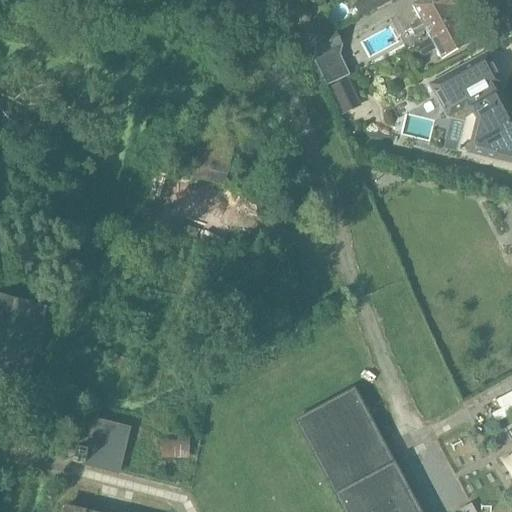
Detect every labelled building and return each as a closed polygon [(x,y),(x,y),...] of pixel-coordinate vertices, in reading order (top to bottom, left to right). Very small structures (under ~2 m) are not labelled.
[(366,0),(355,7),(361,18),(392,1),(391,0),(366,0)] [(425,30),(431,40),(446,32),(438,19),(454,10),(455,10),(449,0),(423,0),(412,6),(420,22),(410,27),(415,35),(425,30)] [(289,9),(305,45),(317,39),(307,17),(309,16),(301,2),(289,9)] [(446,32),(431,40),(431,41),(419,48),(423,55),(436,48),(442,60),(472,44),(454,10),(438,19),(446,32)] [(333,34),(307,48),(328,88),(349,77),(338,56),(340,47),(333,34)] [(446,121),(448,120),(469,124),(464,147),(457,146),(456,152),(465,154),(465,156),(511,166),(511,116),(496,88),(500,86),(483,56),(427,88),(446,121)] [(347,82),(329,89),(340,117),(351,112),(345,97),(352,95),(347,82)] [(234,141),(200,133),(192,167),(226,175),(234,141)] [(16,301),(0,296),(0,380),(25,388),(46,309),(41,308),(43,301),(18,295),(16,301)] [(136,334),(139,322),(126,318),(122,331),(124,331),(123,335),(133,338),(134,333),(136,334)] [(129,361),(113,356),(110,364),(126,369),(129,361)] [(416,511),(352,391),(296,422),(344,511),(416,511)] [(118,470),(128,430),(94,422),(86,453),(75,450),(72,462),(84,465),(117,473),(118,470)] [(188,442),(160,441),(159,457),(187,459),(188,442)]
